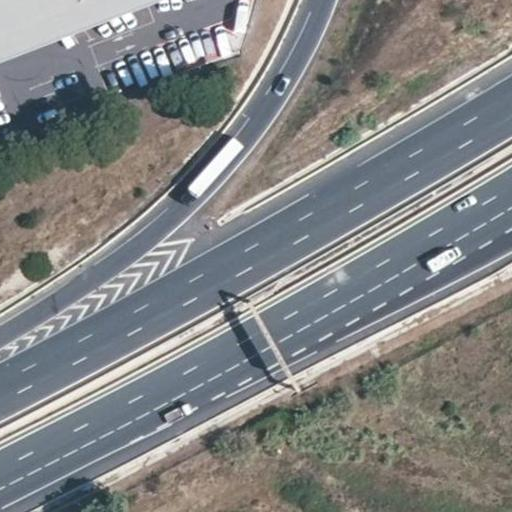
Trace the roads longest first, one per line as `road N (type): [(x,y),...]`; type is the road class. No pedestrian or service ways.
road 1 (motorway): [(511,106),(0,391)]
road 2 (motorway): [(0,478),(255,346),(511,196)]
road 3 (motorway): [(323,0),(281,86),(221,168),(109,265),(0,335)]
